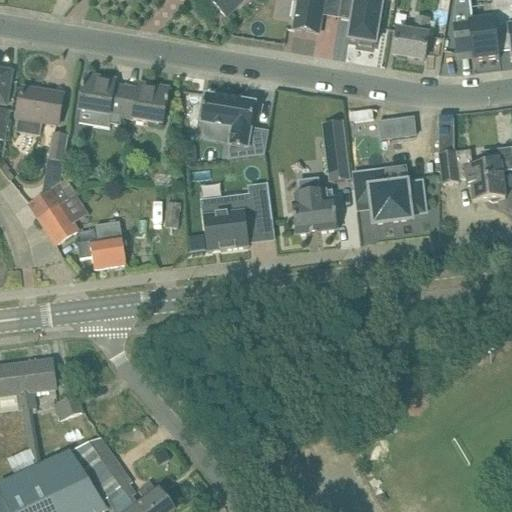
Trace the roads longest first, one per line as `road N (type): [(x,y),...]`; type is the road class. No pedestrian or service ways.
road 1 (residential): [(511,93),(417,95),(0,26)]
road 2 (tertiary): [(91,312),(511,264)]
road 3 (unclassified): [(247,511),(91,312)]
